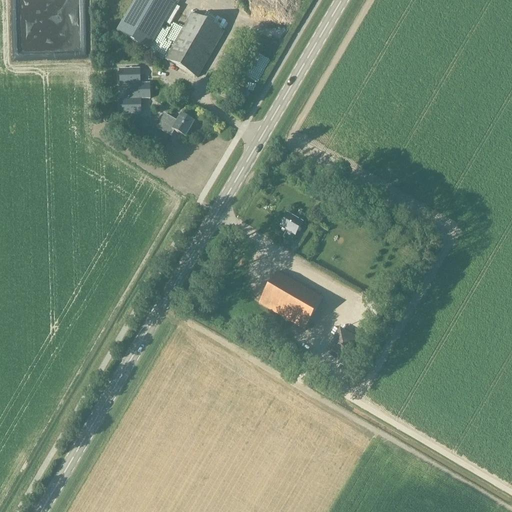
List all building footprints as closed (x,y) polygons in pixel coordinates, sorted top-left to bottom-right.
[(148,50),(175,5),(166,0),(133,0),(116,31),(148,50)] [(196,78),(223,32),(191,14),(165,60),(196,78)] [(139,69),(118,70),(119,85),(128,84),(129,99),(119,99),(120,115),(141,114),(140,99),(150,98),(149,84),(140,84),(139,69)] [(181,115),(177,122),(164,114),(156,129),(171,137),(174,131),(185,137),(194,123),(181,115)] [(300,223),(305,215),(299,212),(295,219),(287,215),(280,228),(295,236),(302,224),(300,223)] [(304,330),(323,299),(277,272),(259,303),(304,330)] [(358,349),(362,341),(358,339),(358,338),(340,328),(327,350),(345,360),(353,346),(358,349)] [(303,365),(309,356),(285,342),(279,352),(303,365)]
